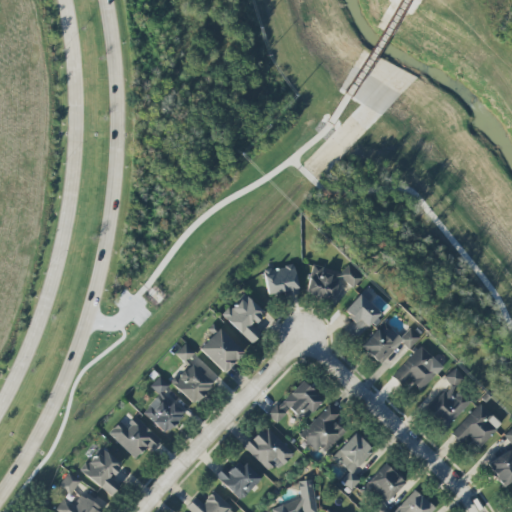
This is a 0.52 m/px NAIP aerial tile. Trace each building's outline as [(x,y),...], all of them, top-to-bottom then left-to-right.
[(263,272),(268,296),(284,292),(285,297),(299,294),(293,265),(263,272)] [(362,278),(348,265),(339,275),(353,288),(362,278)] [(305,293),(332,301),(339,275),(312,268),(305,293)] [(372,296),(364,289),(344,312),(353,320),(343,330),(354,341),(380,313),(367,301),(372,296)] [(251,344),(260,335),(251,326),(263,313),(244,295),(223,317),(251,344)] [(400,338),(384,322),(360,346),(379,365),(401,343),(408,350),(419,338),(409,328),(400,338)] [(224,373),(243,352),(218,329),(198,350),(224,373)] [(175,353),(184,362),(194,353),(185,344),(175,353)] [(409,379),(419,390),(442,369),(421,347),(391,375),(402,386),(409,379)] [(172,384),(194,404),(212,384),(190,364),(172,384)] [(471,401),(458,388),(466,380),(453,368),(443,379),(449,385),(425,410),(445,429),(471,401)] [(142,413),(164,434),(183,414),(162,394),(169,386),(159,376),(150,386),(159,395),(142,413)] [(268,416),(276,423),(288,410),(303,422),(322,400),(300,381),(268,416)] [(451,434),(462,445),(468,438),(479,449),(501,425),(479,404),(451,434)] [(318,456),(344,432),(333,420),(338,415),(330,406),(298,434),(318,456)] [(125,427),(120,421),(108,432),(136,461),(158,440),(136,417),(125,427)] [(292,452),(265,426),(244,448),(272,474),(292,452)] [(511,480),(511,428),(503,434),(511,449),(487,463),(500,487),(511,480)] [(331,457),(347,473),(340,480),(350,490),(360,480),(352,473),(372,451),(353,433),(331,457)] [(110,477),(121,465),(100,447),(80,469),(110,497),(120,486),(110,477)] [(259,479),(238,460),(229,471),(224,466),(214,477),(240,500),(259,479)] [(361,486),(380,506),(405,483),(386,463),(361,486)] [(80,481),(68,473),(58,487),(70,495),(80,481)] [(319,511),(308,479),(296,483),(301,498),(272,508),(273,511),(319,511)] [(429,511),(434,508),(414,490),(393,511),(429,511)] [(202,504),(195,497),(185,507),(190,511),(234,511),(213,492),(202,504)] [(55,511),(56,511),(98,511),(101,508),(81,495),(74,504),(63,497),(55,511)]
